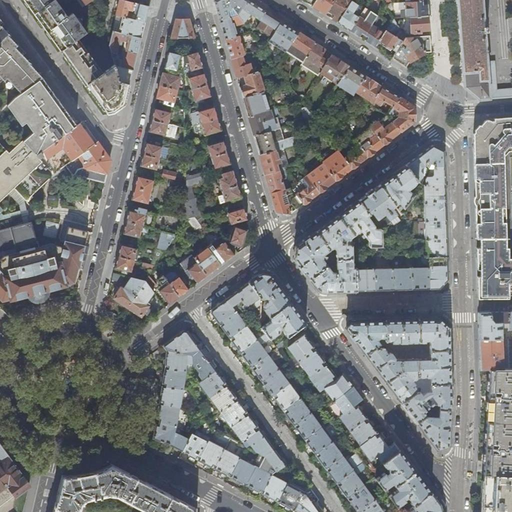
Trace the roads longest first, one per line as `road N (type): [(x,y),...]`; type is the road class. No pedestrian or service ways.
road 1 (residential): [(198,0),(270,246)]
road 2 (residential): [(339,511),(188,308)]
road 3 (residential): [(312,306),(458,501)]
road 4 (residential): [(438,122),(270,246)]
road 5 (residential): [(442,109),(275,0)]
road 6 (residential): [(82,332),(131,140)]
road 7 (residential): [(462,304),(458,501)]
road 8 (residential): [(5,0),(104,134),(131,140)]
road 9 (residential): [(438,122),(457,142),(462,304)]
road 10 (residential): [(312,306),(462,304)]
road 11 (residential): [(131,140),(167,0)]
road 12 (residential): [(100,436),(218,499)]
